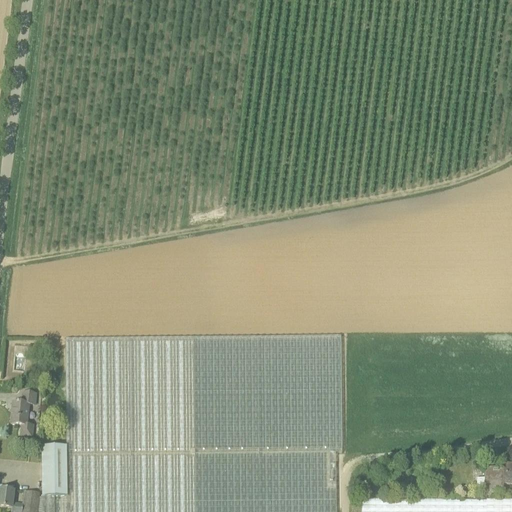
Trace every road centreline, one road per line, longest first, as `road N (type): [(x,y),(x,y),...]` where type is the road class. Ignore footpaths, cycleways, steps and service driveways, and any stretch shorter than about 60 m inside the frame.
road 1 (track): [(511,156),(431,188),(0,262)]
road 2 (unclassified): [(0,219),(27,0)]
road 3 (unclassified): [(345,511),(349,469),(365,462),(511,442)]
